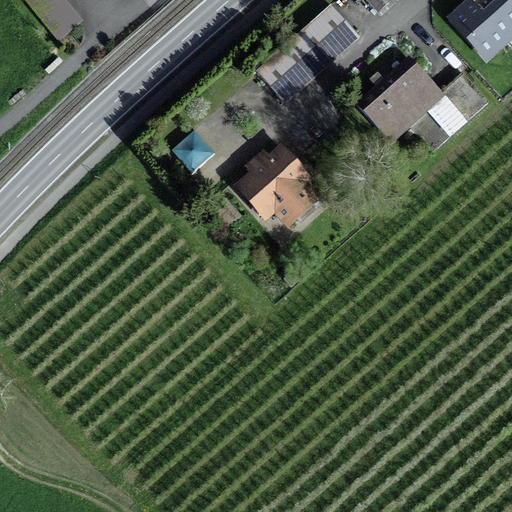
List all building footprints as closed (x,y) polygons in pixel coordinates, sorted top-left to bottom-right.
[(81,22),(62,0),(26,0),(25,1),(58,41),(81,22)] [(392,0),(365,0),(377,14),(392,0)] [(511,0),(476,0),(453,21),(486,58),(511,35),(511,0)] [(332,7),(257,74),(284,104),(359,37),(332,7)] [(409,60),(357,106),(390,143),(409,127),(432,153),(487,103),(464,77),(441,97),(409,60)] [(307,180),(282,152),(270,163),(266,159),(252,172),(255,176),(239,190),(264,218),(280,204),(294,221),(317,201),(303,184),(307,180)] [(390,195),(374,176),(365,184),(381,203),(390,195)]
